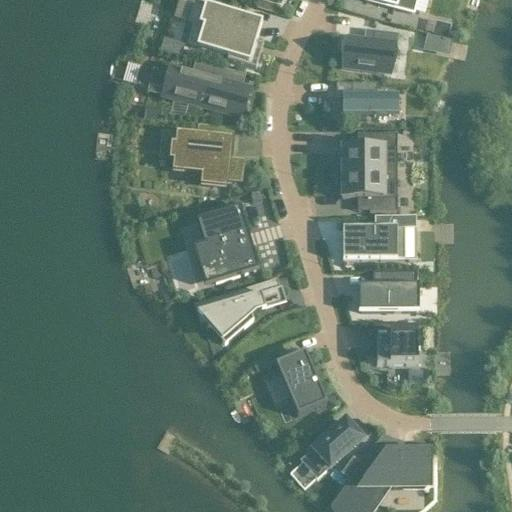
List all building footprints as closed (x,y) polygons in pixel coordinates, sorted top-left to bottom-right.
[(364,0),(364,3),(409,15),(413,0),(364,0)] [(255,72),(257,66),(263,47),(255,45),(262,24),(194,4),(188,25),(192,26),(186,47),(226,59),(225,62),(255,72)] [(450,28),(435,24),(432,35),(447,39),(450,28)] [(391,76),(394,50),(397,51),(399,37),(373,34),(371,45),(347,42),(343,70),(391,76)] [(426,38),(423,49),(445,54),(449,55),(451,43),(449,43),(426,38)] [(180,58),(182,49),(175,46),(172,55),(180,58)] [(170,71),(162,100),(241,121),(249,91),(226,85),(229,74),(194,64),(191,76),(181,74),(181,73),(170,71)] [(341,119),(390,119),(390,99),(376,99),(375,87),(352,87),(352,99),(341,99),(341,119)] [(159,123),(160,114),(146,112),(145,122),(159,123)] [(173,137),(171,162),(175,162),(175,164),(174,173),(203,176),(202,188),(224,190),(225,182),(240,184),(242,164),(231,163),(234,132),(230,131),(227,131),(197,128),(196,137),(196,140),(173,137)] [(337,164),(337,176),(396,176),(396,137),(368,137),(368,151),(341,151),(341,164),(337,164)] [(337,176),(337,188),(341,188),(341,201),(356,201),(368,201),(369,215),(396,215),(396,176),(337,176)] [(261,203),(258,194),(250,197),(253,206),(261,203)] [(215,286),(255,274),(258,273),(239,210),(236,211),(196,223),(204,248),(192,251),(204,290),(215,286)] [(354,232),(342,232),(342,243),(342,264),(404,263),(403,233),(415,233),(415,220),(374,220),(374,232),(354,232)] [(360,289),(360,315),(416,315),(415,276),(372,276),(372,289),(360,289)] [(199,328),(206,326),(224,347),(253,323),(251,316),(285,306),(281,290),(278,291),(276,283),(194,308),(199,328)] [(376,368),(417,368),(417,341),(416,341),(416,327),(388,327),(388,343),(373,343),(373,362),(372,362),(372,363),(376,363),(376,368)] [(297,419),(326,407),(304,355),(275,368),(297,419)] [(254,370),(256,376),(272,369),(268,358),(254,370)] [(362,443),(344,424),(336,431),(333,428),(317,442),(320,445),(311,453),(329,473),(362,443)] [(375,466),(361,466),(339,497),(349,505),(346,509),(344,511),(370,511),(380,500),(379,499),(386,490),(391,490),(392,492),(401,492),(401,490),(423,490),(423,464),(423,457),(399,457),(396,462),(384,453),(375,466)] [(359,466),(352,461),(344,472),(351,477),(359,466)]
